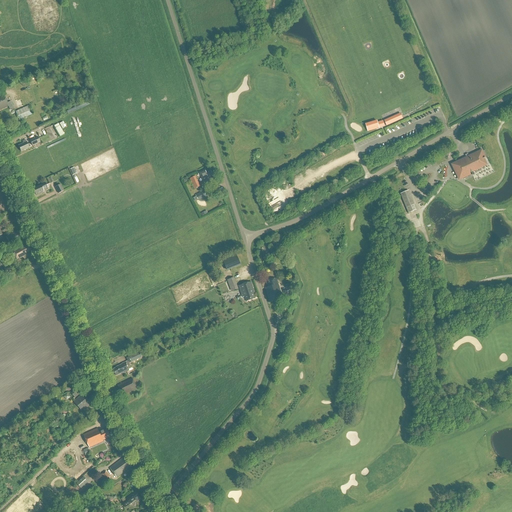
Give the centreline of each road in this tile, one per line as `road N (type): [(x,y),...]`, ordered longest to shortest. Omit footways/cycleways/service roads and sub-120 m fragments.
road 1 (tertiary): [(162,501),(0,152)]
road 2 (unclassified): [(162,501),(251,395),(272,339),(243,236)]
road 3 (unclassified): [(243,236),(302,217),(511,94)]
road 4 (unclassified): [(243,236),(167,0)]
